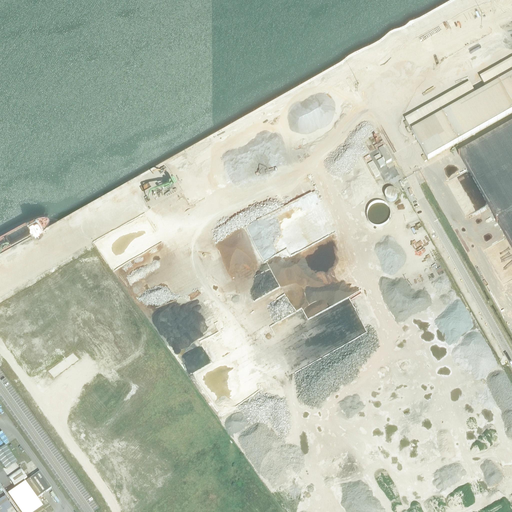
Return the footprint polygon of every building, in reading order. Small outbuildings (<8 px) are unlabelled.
[(373,51),(366,55),(368,60),(375,56),(373,51)] [(483,81),(511,67),(511,56),(479,72),(483,81)] [(428,160),(511,112),(511,75),(412,132),(428,160)] [(511,248),(511,124),(459,154),(511,248)] [(378,147),(385,162),(395,157),(388,143),(378,147)] [(388,173),(397,170),(395,164),(386,167),(388,173)] [(398,195),(403,192),(400,186),(395,189),(398,195)] [(390,202),(391,202),(392,202),(393,202),(394,201),(395,201),(395,200),(396,200),(396,199),(397,198),(397,197),(397,196),(397,195),(397,194),(396,193),(396,192),(395,191),(394,191),(394,190),(393,190),(392,190),(391,190),(390,190),(389,190),(388,190),(387,191),(386,192),(386,193),(385,194),(385,195),(385,196),(385,197),(385,198),(386,199),(386,200),(387,201),(388,201),(389,202),(390,202)] [(7,427),(2,431),(11,439),(13,437),(11,435),(13,433),(7,427)] [(5,434),(0,437),(5,444),(9,441),(5,434)] [(6,447),(0,451),(0,462),(5,470),(16,462),(6,447)] [(16,487),(28,478),(22,469),(9,478),(16,487)] [(37,498),(51,489),(39,473),(26,482),(37,498)] [(35,511),(42,508),(25,483),(8,495),(19,511),(35,511)]
